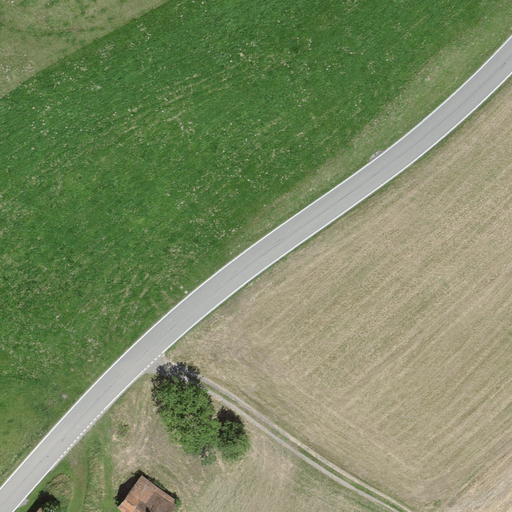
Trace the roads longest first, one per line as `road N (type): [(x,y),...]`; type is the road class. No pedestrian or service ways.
road 1 (tertiary): [(511,52),(448,115),(190,310),(102,393),(0,508)]
road 2 (track): [(143,352),(405,511)]
